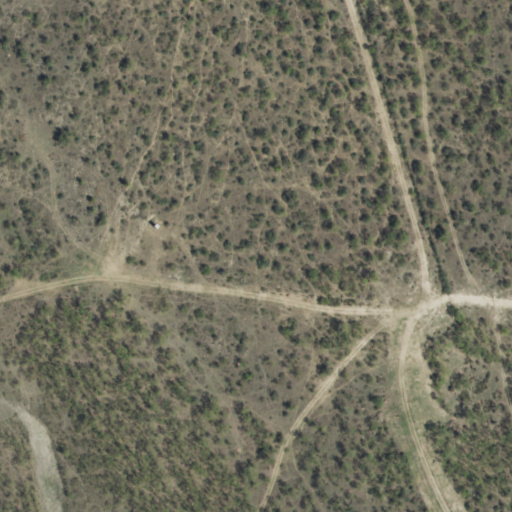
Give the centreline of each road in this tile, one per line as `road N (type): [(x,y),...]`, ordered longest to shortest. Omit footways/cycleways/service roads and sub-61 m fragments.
road 1 (residential): [(511,311),(352,325),(193,265),(103,260),(0,290)]
road 2 (residential): [(417,511),(382,456),(352,325)]
